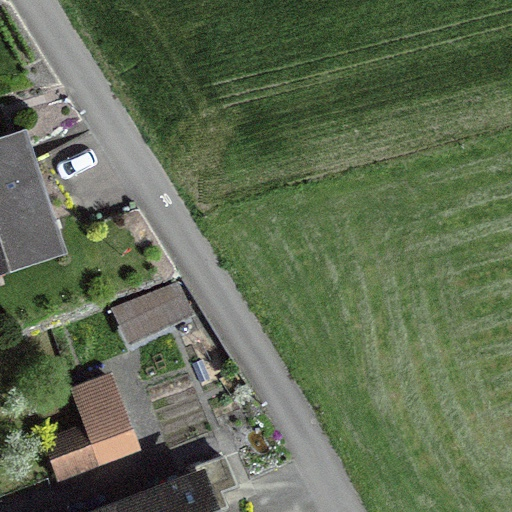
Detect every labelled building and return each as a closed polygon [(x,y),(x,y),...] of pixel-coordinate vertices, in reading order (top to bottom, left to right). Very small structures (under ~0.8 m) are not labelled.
[(27,131),(0,139),(0,295),(11,292),(7,279),(69,258),(27,131)] [(178,283),(111,312),(127,348),(194,319),(178,283)] [(69,389),(82,425),(98,469),(142,453),(113,374),(69,389)] [(57,484),(98,469),(82,425),(41,440),(57,484)] [(218,511),(204,474),(112,509),(113,511),(218,511)]
